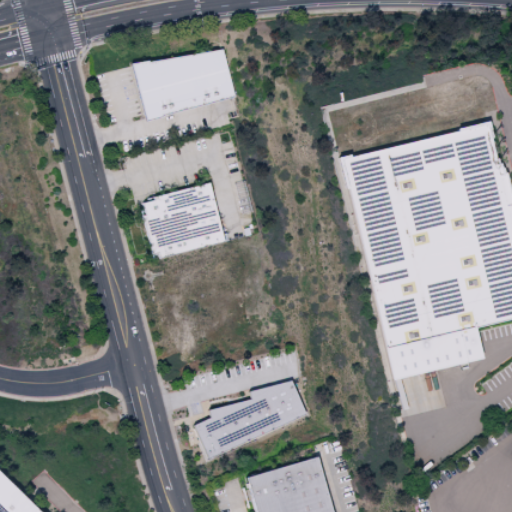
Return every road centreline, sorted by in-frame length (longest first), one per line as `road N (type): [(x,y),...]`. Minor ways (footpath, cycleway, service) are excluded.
road 1 (tertiary): [(134,366),(81,157)]
road 2 (primary): [(51,37),(261,0)]
road 3 (residential): [(0,380),(51,384),(134,366)]
road 4 (tertiary): [(167,491),(134,366)]
road 5 (tertiary): [(81,157),(51,37)]
